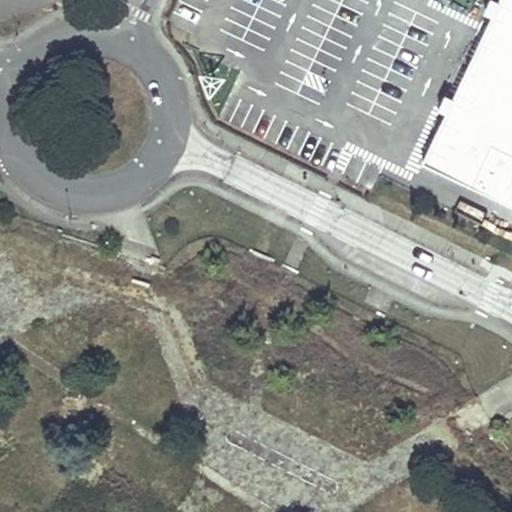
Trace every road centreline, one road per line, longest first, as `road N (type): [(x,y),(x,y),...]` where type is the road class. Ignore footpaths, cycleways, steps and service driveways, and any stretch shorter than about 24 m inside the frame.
road 1 (residential): [(511,307),(317,207),(165,144)]
road 2 (unclassified): [(165,144),(166,86),(129,42),(86,31),(64,35),(44,44),(14,78)]
road 3 (unclassified): [(15,150),(47,184),(92,195),(136,180),(165,144)]
